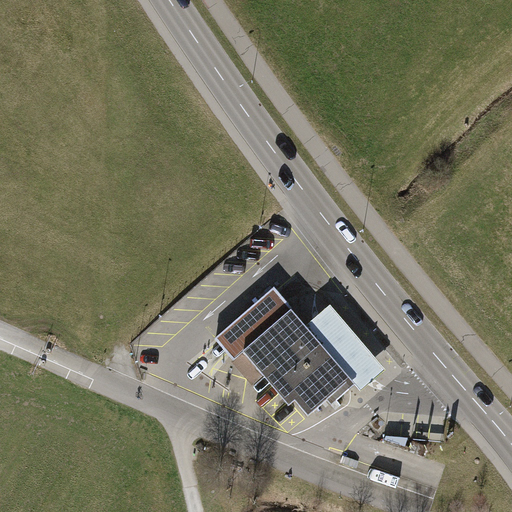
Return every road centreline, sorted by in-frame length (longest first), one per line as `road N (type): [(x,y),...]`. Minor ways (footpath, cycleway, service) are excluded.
road 1 (secondary): [(511,445),(248,123),(169,0)]
road 2 (unclassified): [(0,339),(412,511)]
